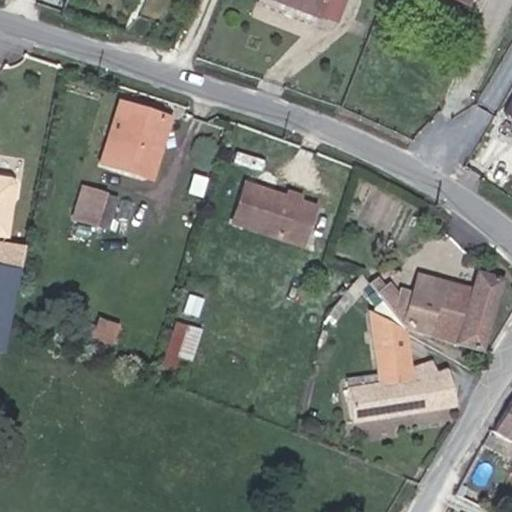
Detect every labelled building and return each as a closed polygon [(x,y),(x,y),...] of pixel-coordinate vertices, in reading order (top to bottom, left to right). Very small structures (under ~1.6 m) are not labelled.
[(274,0),(331,21),(338,0),(274,0)] [(168,122),(118,106),(100,164),(150,178),(168,122)] [(0,195),(8,197),(12,203),(14,191),(9,190),(10,185),(0,183),(0,195)] [(310,212),(298,208),(280,202),(243,189),(231,225),(299,247),(310,212)] [(280,202),(298,208),(301,196),(283,191),(280,202)] [(95,226),(104,198),(80,192),(72,220),(95,226)] [(0,243),(5,244),(12,203),(8,197),(0,195),(0,243)] [(117,202),(104,198),(95,226),(108,230),(117,202)] [(0,273),(16,276),(22,252),(0,248),(0,273)] [(467,293),(417,278),(403,322),(409,333),(481,354),(502,282),(473,274),(467,293)] [(357,280),(345,295),(351,301),(363,287),(357,280)] [(177,325),(155,384),(169,390),(177,362),(187,366),(208,303),(193,298),(184,327),(177,325)] [(111,347),(118,327),(94,319),(87,339),(111,347)] [(403,367),(399,334),(366,319),(375,388),(345,393),(351,425),(451,408),(446,374),(435,376),(433,362),(403,367)] [(511,395),(488,436),(511,450),(511,395)]
